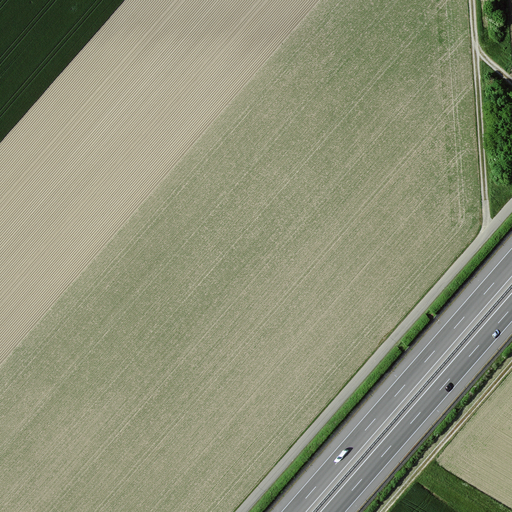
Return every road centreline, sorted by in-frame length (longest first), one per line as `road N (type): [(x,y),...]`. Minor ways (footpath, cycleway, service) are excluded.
road 1 (track): [(240,511),(511,204)]
road 2 (motorway): [(511,262),(293,511)]
road 3 (motorway): [(333,511),(511,307)]
road 4 (track): [(472,0),(487,232)]
road 5 (track): [(382,511),(511,362)]
